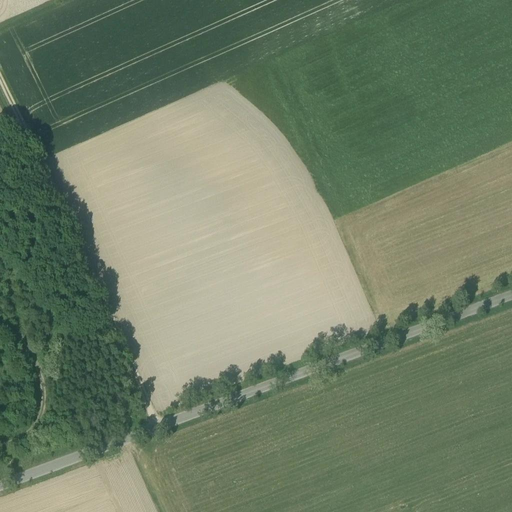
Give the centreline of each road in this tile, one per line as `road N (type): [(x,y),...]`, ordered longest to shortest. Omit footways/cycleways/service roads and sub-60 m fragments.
road 1 (unclassified): [(511,295),(0,485)]
road 2 (track): [(0,76),(157,427)]
road 3 (track): [(0,435),(19,427),(38,392),(37,367),(0,320)]
